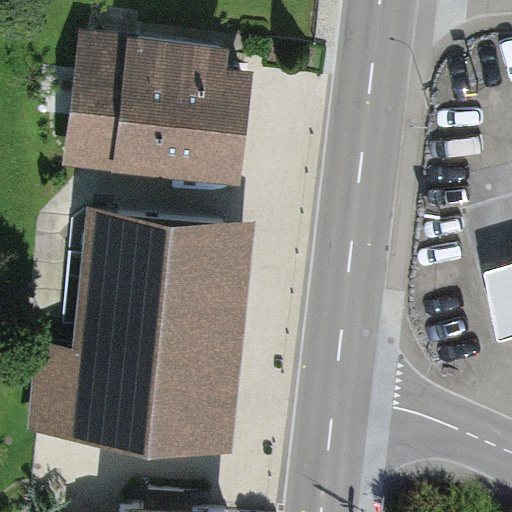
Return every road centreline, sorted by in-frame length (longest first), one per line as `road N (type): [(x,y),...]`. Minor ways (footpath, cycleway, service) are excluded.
road 1 (primary): [(382,0),(335,398)]
road 2 (tertiary): [(511,451),(397,407),(335,398)]
